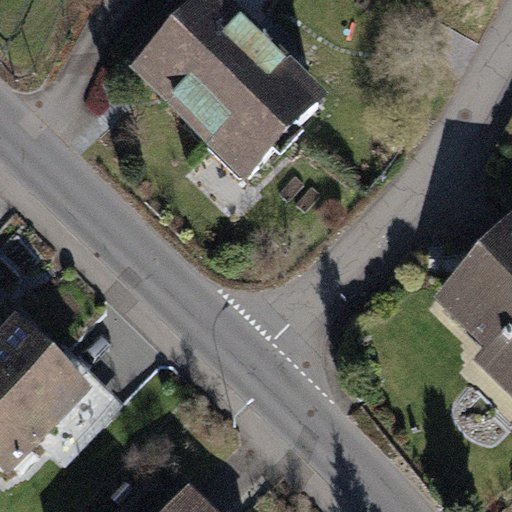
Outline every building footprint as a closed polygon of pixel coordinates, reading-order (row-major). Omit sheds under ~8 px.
[(227,17),(255,44),(277,0),(189,0),(189,2),(200,14),(212,2),(227,17)] [(125,90),(240,202),(281,161),(327,115),(255,44),(227,17),(212,2),(200,14),(167,47),(125,90)] [(511,226),(474,265),(432,308),(482,357),(473,366),(511,404),(511,226)] [(64,358),(9,304),(0,313),(0,483),(12,496),(107,399),(64,358)] [(223,511),(205,496),(190,511),(223,511)]
